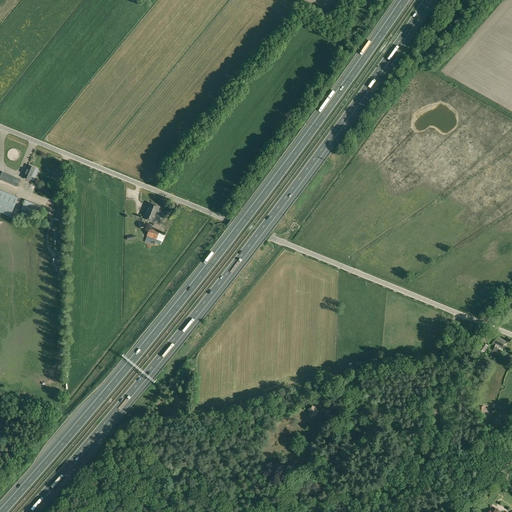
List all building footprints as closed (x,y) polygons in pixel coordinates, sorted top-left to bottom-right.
[(35,168),(28,165),(25,173),(24,173),(22,177),(30,180),(35,168)] [(0,176),(0,179),(18,187),(21,179),(2,171),(0,176)] [(0,190),(0,212),(11,217),(19,199),(0,190)] [(25,201),(21,210),(41,218),(45,209),(25,201)] [(150,203),(144,218),(153,222),(160,207),(150,203)] [(152,241),(155,242),(160,244),(160,242),(161,241),(162,242),(164,236),(165,235),(159,233),(159,232),(150,228),(147,236),(145,242),(150,244),(152,241)] [(496,336),(492,343),(502,348),(506,340),(500,337),(499,338),(496,336)] [(488,346),(483,342),(479,348),(484,352),(488,346)] [(314,415),(319,411),(315,406),(314,407),(313,405),(308,409),(310,412),(308,413),(311,418),(315,416),(314,415)] [(330,415),(332,413),(334,411),(331,407),(324,413),(327,417),(330,415)] [(5,429),(0,431),(5,439),(9,437),(5,429)]
